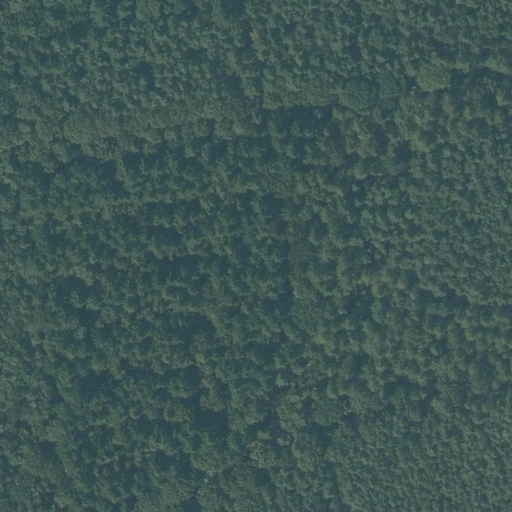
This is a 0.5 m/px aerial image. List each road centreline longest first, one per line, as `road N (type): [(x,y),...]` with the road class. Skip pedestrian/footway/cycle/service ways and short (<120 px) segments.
road 1 (track): [(156,511),(194,480),(319,416),(474,380),(511,380)]
road 2 (track): [(0,136),(265,101)]
road 3 (track): [(265,101),(511,68)]
